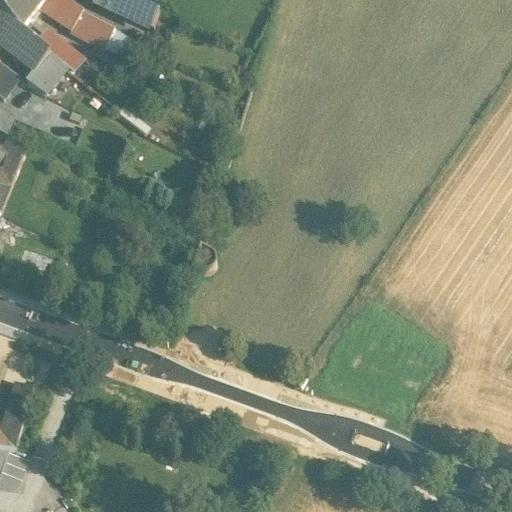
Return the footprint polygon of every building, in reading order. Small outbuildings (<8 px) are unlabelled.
[(0,0),(0,19),(21,36),(42,11),(51,0),(0,0)] [(84,18),(56,0),(51,0),(42,11),(73,34),(84,18)] [(80,0),(107,13),(113,0),(80,0)] [(158,20),(114,0),(113,0),(107,13),(151,32),(158,20)] [(89,22),(84,18),(73,34),(70,37),(103,55),(114,35),(89,22)] [(0,19),(0,50),(9,57),(36,76),(37,77),(50,60),(23,38),(21,36),(0,19)] [(50,60),(37,77),(36,76),(27,87),(44,99),(66,72),(50,60)] [(0,101),(3,104),(19,82),(0,68),(0,101)] [(15,124),(0,115),(0,132),(8,138),(15,124)] [(27,150),(7,142),(2,153),(9,156),(22,162),(27,150)] [(22,161),(9,156),(4,167),(18,173),(22,162),(22,161)] [(4,167),(2,172),(0,171),(0,187),(1,188),(10,191),(18,173),(4,167)] [(200,199),(211,203),(219,176),(208,173),(200,199)] [(1,188),(0,190),(0,216),(10,191),(1,188)] [(204,253),(198,251),(191,275),(195,276),(201,277),(205,277),(210,276),(214,270),(215,265),(213,261),(209,256),(204,253)] [(1,431),(0,430),(0,452),(16,454),(34,394),(15,386),(1,431)]
